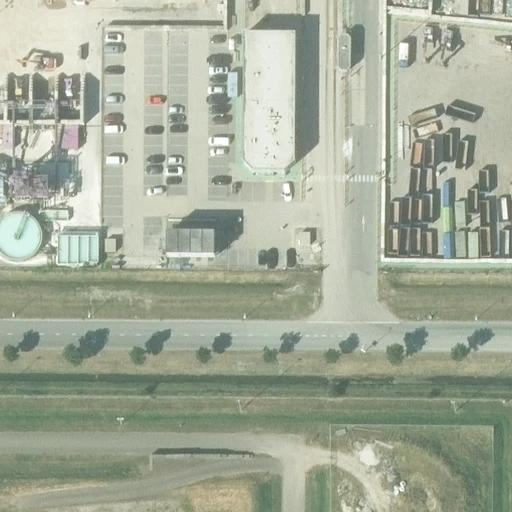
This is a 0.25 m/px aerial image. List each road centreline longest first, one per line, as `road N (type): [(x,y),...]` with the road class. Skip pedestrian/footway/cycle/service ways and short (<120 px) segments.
road 1 (unclassified): [(511,338),(0,335)]
road 2 (unknown): [(128,42),(126,211),(190,213)]
road 3 (unknown): [(192,49),(190,213)]
road 4 (unknown): [(190,213),(344,217)]
